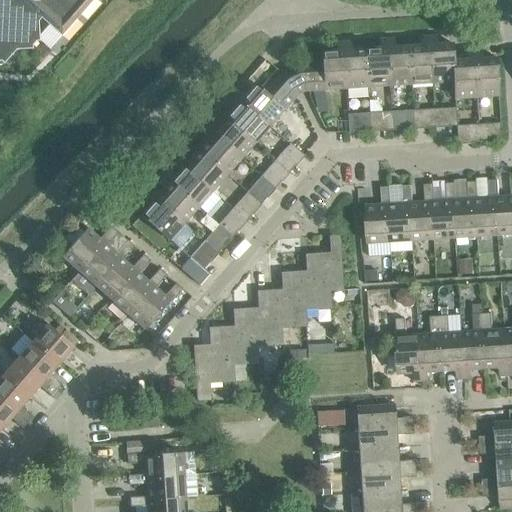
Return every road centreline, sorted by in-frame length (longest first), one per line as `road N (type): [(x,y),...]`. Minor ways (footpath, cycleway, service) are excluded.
road 1 (residential): [(511,156),(335,164),(168,357),(139,378),(88,373),(82,383)]
road 2 (residential): [(86,511),(82,383)]
road 3 (residential): [(434,397),(439,504),(456,511)]
road 4 (residential): [(82,383),(0,474)]
